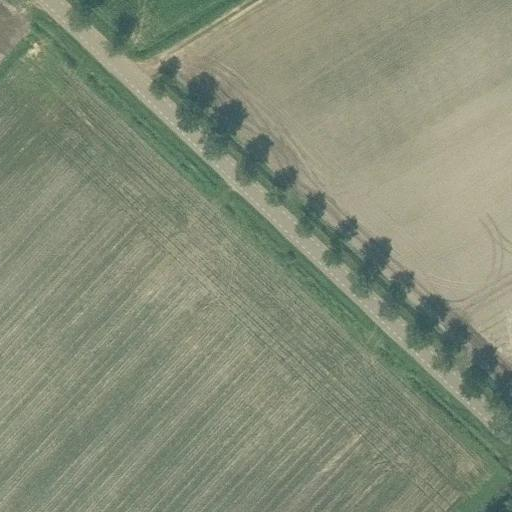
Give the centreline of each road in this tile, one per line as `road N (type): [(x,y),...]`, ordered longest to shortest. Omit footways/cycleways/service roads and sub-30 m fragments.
road 1 (unclassified): [(511,435),(49,0)]
road 2 (track): [(126,72),(246,0)]
